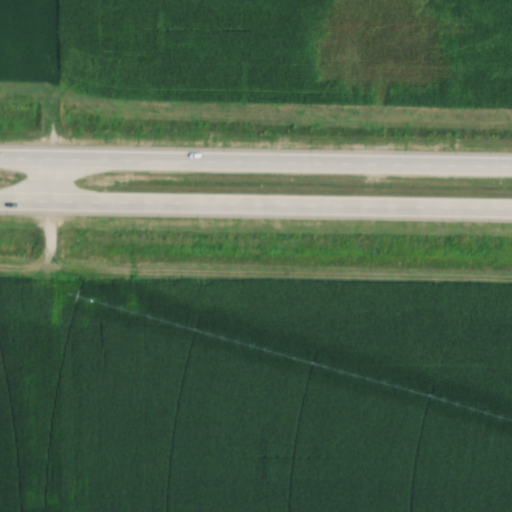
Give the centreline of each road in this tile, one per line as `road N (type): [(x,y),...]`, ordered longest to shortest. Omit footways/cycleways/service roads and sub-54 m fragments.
road 1 (trunk): [(0,199),(511,208)]
road 2 (trunk): [(511,164),(0,158)]
